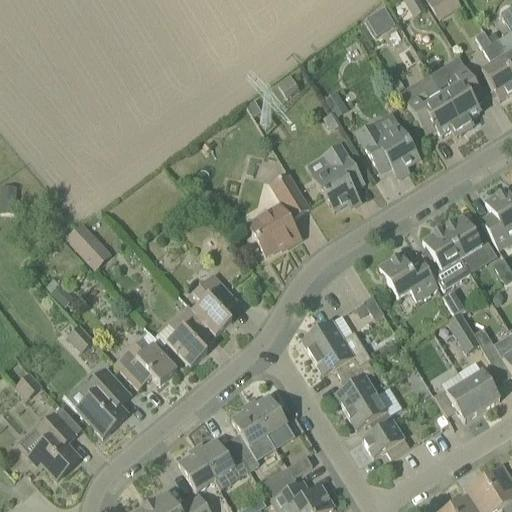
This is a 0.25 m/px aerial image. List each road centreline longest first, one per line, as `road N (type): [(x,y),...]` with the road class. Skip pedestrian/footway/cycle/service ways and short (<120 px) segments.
road 1 (residential): [(511,142),(326,258),(266,338)]
road 2 (residential): [(91,511),(110,472),(266,338)]
road 3 (residential): [(371,510),(266,338)]
road 4 (residential): [(511,426),(371,510)]
